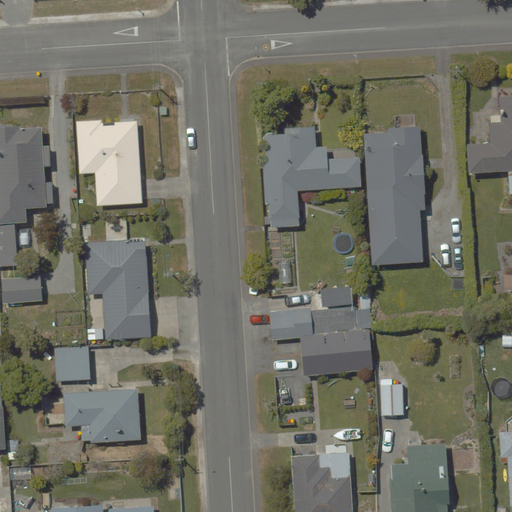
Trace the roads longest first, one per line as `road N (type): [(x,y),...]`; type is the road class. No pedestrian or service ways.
road 1 (residential): [(201,38),(231,511)]
road 2 (residential): [(201,38),(511,20)]
road 3 (residential): [(0,51),(201,38)]
